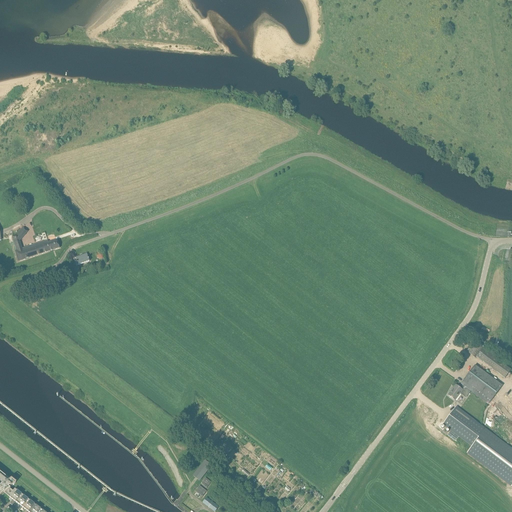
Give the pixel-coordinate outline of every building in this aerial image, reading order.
[(17,235),(13,237),(17,251),(15,251),(19,261),(53,250),(54,250),(60,248),(57,240),(48,243),(48,241),(30,247),(22,249),(19,241),(17,235)] [(87,254),(74,259),(75,263),(76,266),(79,265),(89,261),(87,254)] [(482,348),(474,342),(467,352),(475,358),(482,348)] [(489,353),(482,348),(476,356),(482,361),(489,353)] [(511,370),(508,368),(502,364),(504,362),(499,359),(492,369),(505,378),(511,370)] [(475,365),(461,384),(470,391),(488,404),(502,386),(475,365)] [(456,386),(448,396),(455,400),(460,393),(466,398),(470,391),(461,384),(459,388),(456,386)] [(443,424),(472,447),(467,453),(511,486),(511,485),(511,449),(456,407),(443,424)] [(193,476),(199,481),(211,466),(205,461),(193,476)] [(0,495),(3,493),(9,497),(13,492),(8,488),(9,487),(10,488),(15,484),(10,479),(10,480),(0,471),(0,495)] [(201,484),(206,488),(211,482),(206,478),(201,484)] [(195,491),(202,497),(207,491),(200,485),(195,491)] [(15,490),(13,492),(9,497),(12,500),(9,504),(12,506),(15,502),(21,495),(15,490)] [(19,511),(22,507),(27,500),(21,495),(15,502),(19,505),(16,509),(19,511)] [(28,511),(34,505),(27,500),(22,507),(25,510),(23,511),(28,511)]
